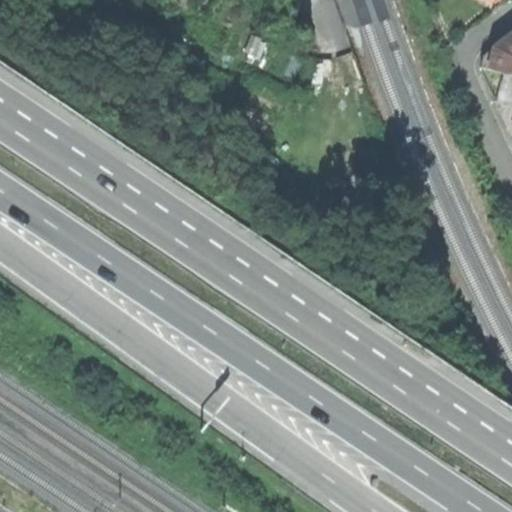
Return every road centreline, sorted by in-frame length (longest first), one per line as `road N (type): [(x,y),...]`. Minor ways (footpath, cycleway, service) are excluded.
road 1 (trunk): [(0,188),(487,511)]
road 2 (trunk): [(433,399),(0,110)]
road 3 (trunk): [(0,244),(382,511)]
road 4 (residential): [(511,182),(461,55),(511,16)]
